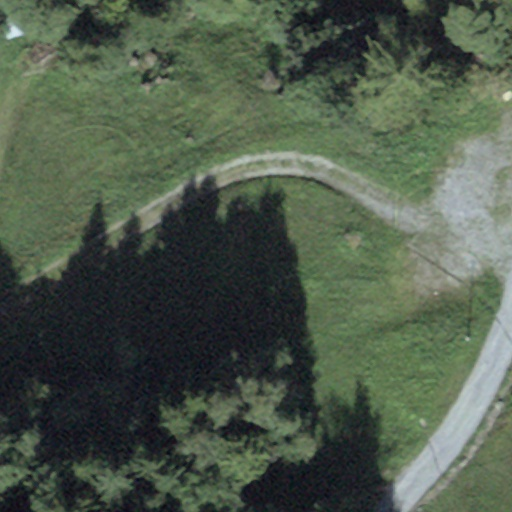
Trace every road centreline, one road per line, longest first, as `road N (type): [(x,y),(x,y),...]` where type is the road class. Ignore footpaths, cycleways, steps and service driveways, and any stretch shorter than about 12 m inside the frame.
road 1 (track): [(511,245),(414,222),(322,171),(259,164),(195,188),(0,300)]
road 2 (track): [(511,312),(451,442),(384,511)]
